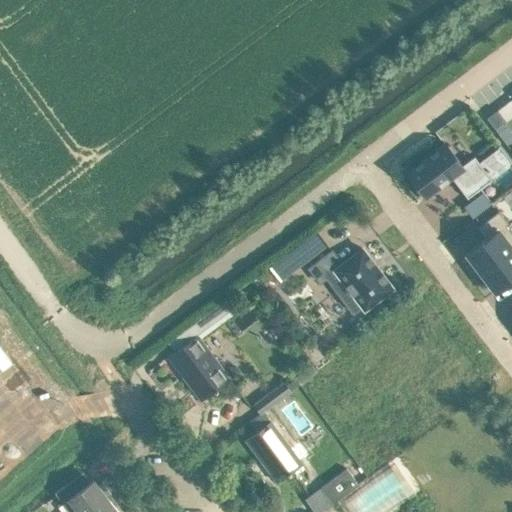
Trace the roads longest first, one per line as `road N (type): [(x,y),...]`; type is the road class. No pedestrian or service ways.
road 1 (residential): [(52,312),(74,332),(127,338),(363,164)]
road 2 (residential): [(363,164),(511,361)]
road 3 (residential): [(363,164),(511,51)]
road 4 (residential): [(210,511),(137,412)]
